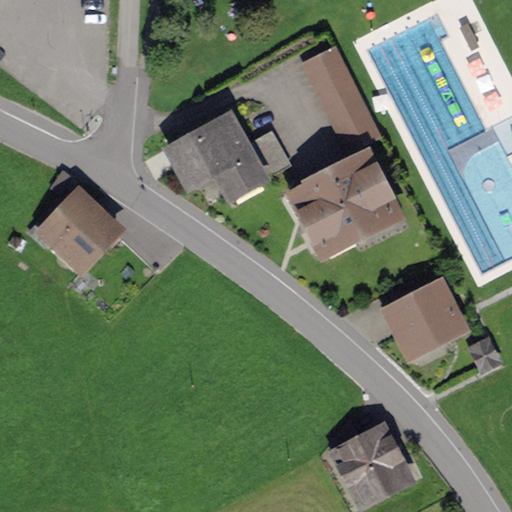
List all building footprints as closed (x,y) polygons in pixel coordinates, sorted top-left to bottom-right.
[(377,136),(335,52),(307,66),(349,150),(377,136)] [(244,151),(229,123),(175,153),(191,182),(216,169),(231,195),(286,165),(270,137),(244,151)] [(299,201),(323,248),(393,213),(367,163),(306,194),(307,197),(299,201)] [(65,196),(29,233),(43,246),(47,241),(76,269),(113,231),(77,197),(72,203),(65,196)] [(412,293),(384,307),(392,321),(395,319),(412,351),(458,328),(438,290),(416,301),(412,293)] [(487,342),(472,350),(483,371),(498,364),(487,342)] [(348,467),(365,499),(409,477),(384,428),(357,441),(349,425),(332,445),(336,453),(333,454),(341,470),(348,467)]
